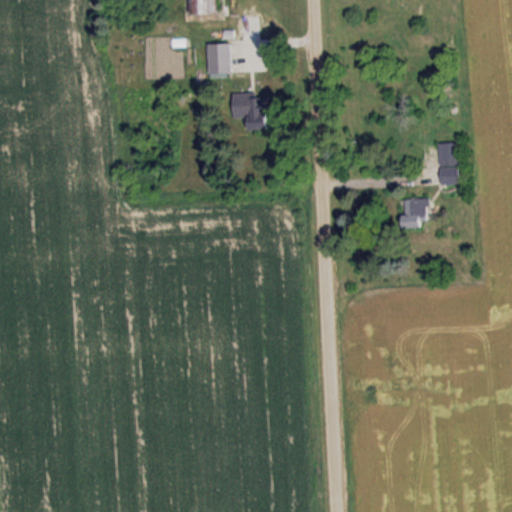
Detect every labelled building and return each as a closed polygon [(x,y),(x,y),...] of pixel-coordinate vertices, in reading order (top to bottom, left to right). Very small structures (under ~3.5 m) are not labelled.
[(196,0),(197,16),(223,16),(222,0),(196,0)] [(237,45),(213,45),(213,78),(237,78),(237,45)] [(235,94),(234,119),(252,120),(252,130),(273,130),(274,94),(235,94)] [(463,166),(463,143),(443,143),(443,166),(463,166)] [(411,199),(411,225),(432,225),(432,199),(411,199)]
